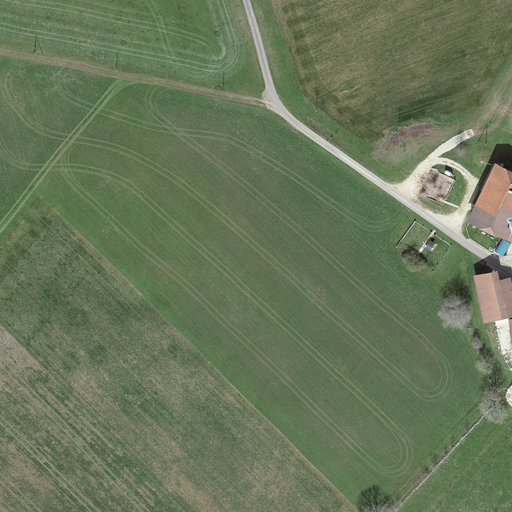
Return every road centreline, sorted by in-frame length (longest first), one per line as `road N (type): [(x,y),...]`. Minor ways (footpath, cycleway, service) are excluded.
road 1 (unclassified): [(511,270),(276,110),(243,0)]
road 2 (track): [(0,48),(276,110)]
